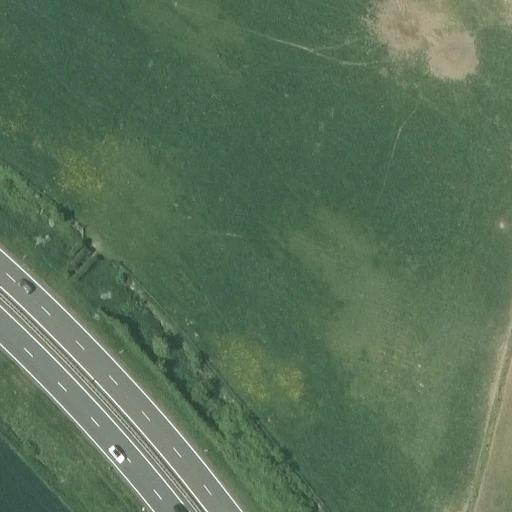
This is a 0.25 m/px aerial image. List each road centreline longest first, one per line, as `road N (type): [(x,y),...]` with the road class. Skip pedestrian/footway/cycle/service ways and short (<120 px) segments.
road 1 (trunk): [(222,511),(153,426),(0,270)]
road 2 (trunk): [(0,327),(168,511)]
